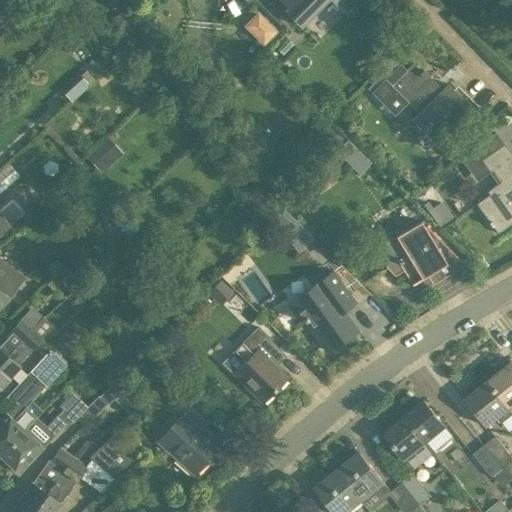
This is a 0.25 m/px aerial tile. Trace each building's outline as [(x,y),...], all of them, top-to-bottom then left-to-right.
[(279,0),(303,24),(326,0),(331,0),(347,16),(362,0),(279,0)] [(245,24),(263,43),(275,31),(257,12),(245,24)] [(368,89),(383,104),(395,92),(417,115),(411,120),(435,144),(471,107),(448,84),(439,93),(433,88),(437,84),(424,71),(422,73),(413,63),(406,70),(396,61),(368,89)] [(63,93),(66,96),(72,103),(89,87),(83,81),(80,78),(63,93)] [(148,81),(139,89),(147,98),(156,91),(148,81)] [(511,155),(495,133),(472,150),(490,174),(495,170),(503,181),(487,193),(489,196),(477,205),(498,234),(511,223),(511,155)] [(113,144),(107,138),(87,157),(99,169),(116,153),(110,147),(113,144)] [(453,140),(442,152),(448,157),(459,146),(453,140)] [(348,141),(336,152),(348,164),(359,174),(370,163),(359,152),(348,141)] [(0,193),(20,177),(8,164),(0,171),(0,193)] [(254,191),(240,205),(253,218),(268,204),(254,191)] [(439,227),(452,218),(441,203),(432,209),(428,203),(424,206),(439,227)] [(297,251),(310,237),(283,210),(273,220),(297,251)] [(0,236),(11,227),(1,216),(0,216),(0,236)] [(420,222),(375,250),(387,270),(394,278),(403,272),(412,287),(432,274),(438,283),(465,266),(426,228),(424,229),(420,222)] [(0,291),(10,298),(25,277),(0,258),(0,291)] [(87,271),(105,290),(117,278),(98,260),(87,271)] [(345,312),(357,304),(333,271),(312,287),(314,290),(292,305),(325,351),(356,328),(345,312)] [(230,292),(219,281),(208,292),(219,303),(230,292)] [(101,294),(91,284),(71,304),(81,315),(101,294)] [(128,314),(107,338),(135,362),(156,338),(128,314)] [(0,363),(15,347),(21,341),(32,329),(21,319),(10,332),(11,333),(0,345),(0,363)] [(262,404),(288,378),(270,361),(281,351),(258,328),(234,351),(245,363),(233,375),(262,404)] [(42,339),(32,329),(21,341),(31,350),(42,339)] [(23,355),(15,347),(0,363),(0,389),(19,368),(15,364),(23,355)] [(0,419),(0,456),(23,430),(13,421),(64,365),(49,351),(8,395),(16,403),(6,414),(0,419)] [(511,362),(511,361),(488,380),(510,408),(511,406),(511,362)] [(124,388),(116,380),(99,397),(108,405),(124,388)] [(511,409),(509,409),(510,408),(488,380),(464,399),(487,427),(499,417),(502,423),(511,414),(511,409)] [(194,475),(220,446),(200,429),(215,413),(189,390),(174,408),(182,414),(157,442),(194,475)] [(424,400),(404,417),(425,443),(445,426),(424,400)] [(34,419),(23,430),(0,456),(18,474),(64,424),(57,417),(45,429),(34,419)] [(405,459),(425,443),(404,417),(383,433),(405,459)] [(113,434),(89,457),(113,478),(137,456),(113,434)] [(511,456),(495,435),(484,444),(502,468),(511,480),(511,478),(511,456)] [(492,476),(502,468),(484,444),(473,453),(492,476)] [(49,462),(62,471),(72,458),(59,448),(49,462)] [(360,452),(338,470),(362,500),(375,489),(380,496),(389,488),(360,452)] [(62,471),(53,483),(33,511),(54,511),(59,504),(58,504),(85,467),(72,458),(62,471)] [(351,511),(350,510),(362,500),(338,470),(316,488),(335,511),(351,511)] [(401,481),(402,482),(420,504),(430,495),(411,472),(401,481)] [(11,511),(33,511),(53,483),(43,476),(35,487),(31,484),(11,511)] [(425,511),(420,504),(402,482),(390,491),(407,511),(425,511)] [(124,511),(114,500),(101,511),(124,511)] [(485,511),(503,511),(507,509),(500,501),(485,511)]
